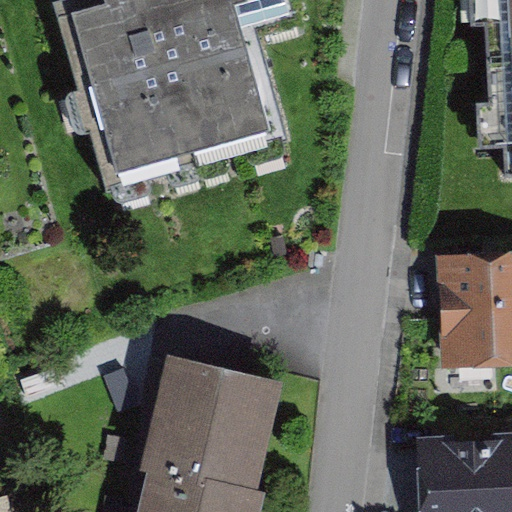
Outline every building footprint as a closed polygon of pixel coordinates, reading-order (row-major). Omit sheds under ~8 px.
[(290,0),(140,0),(65,21),(113,191),(286,142),(253,26),(294,15),(290,0)] [(511,0),(496,0),(506,186),(511,185),(511,0)] [(511,259),(440,261),(443,370),(511,368),(511,259)] [(170,358),(143,486),(257,511),(285,383),(170,358)] [(424,511),(511,511),(511,440),(422,443),(424,511)] [(143,486),(136,511),(257,511),(143,486)]
